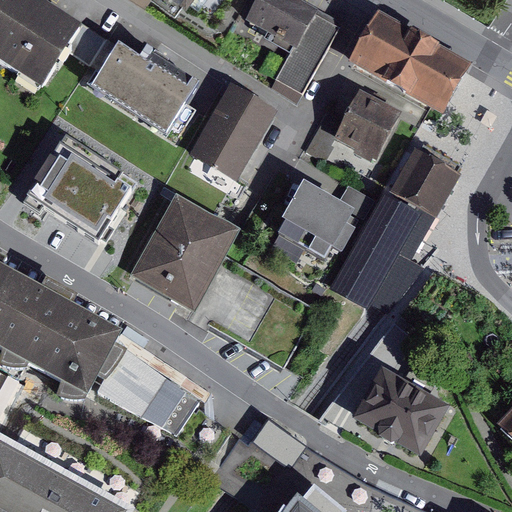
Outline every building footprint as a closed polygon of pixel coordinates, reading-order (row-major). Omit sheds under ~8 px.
[(2,0),(0,5),(0,58),(39,80),(72,21),(35,0),(2,0)] [(164,0),(176,8),(181,0),(182,0),(214,23),(230,0),(164,0)] [(296,51),(315,17),(280,0),(266,0),(252,28),(296,51)] [(307,97),(341,31),(315,17),(296,51),(280,83),(307,97)] [(352,67),(441,117),(454,94),(467,71),(378,21),(352,67)] [(95,84),(156,122),(184,76),(124,39),(95,84)] [(246,183),(281,121),(230,92),(194,154),(246,183)] [(362,101),(343,143),(380,159),(400,118),(362,101)] [(30,195),(104,241),(133,193),(60,148),(30,195)] [(414,151),(389,194),(421,212),(423,213),(435,220),(449,196),(456,182),(460,176),(445,168),(414,151)] [(306,181),(325,192),(332,178),(314,168),(306,181)] [(305,186),(278,235),(326,262),(333,248),(342,253),(354,230),(347,226),(354,212),(305,186)] [(367,307),(421,212),(389,194),(335,288),(367,307)] [(138,279),(189,307),(233,225),(182,197),(138,279)] [(411,264),(435,220),(423,213),(421,212),(367,307),(377,313),(383,316),(421,269),(417,268),(411,264)] [(0,342),(91,390),(121,333),(0,268),(0,342)] [(459,286),(435,272),(432,276),(405,309),(421,330),(459,286)] [(130,346),(106,386),(179,431),(203,392),(130,346)] [(443,412),(385,378),(361,418),(419,452),(443,412)] [(133,511),(137,505),(0,428),(0,511),(133,511)] [(343,511),(306,482),(283,511),(343,511)]
